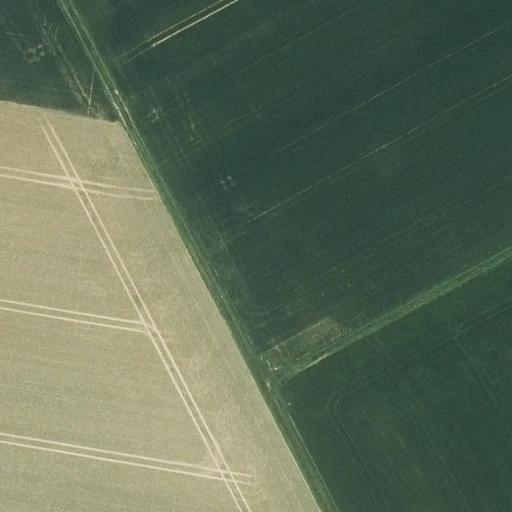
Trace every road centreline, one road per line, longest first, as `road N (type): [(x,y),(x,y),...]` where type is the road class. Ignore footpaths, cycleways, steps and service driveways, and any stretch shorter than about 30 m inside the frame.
road 1 (track): [(326,511),(61,0)]
road 2 (track): [(263,388),(511,252)]
